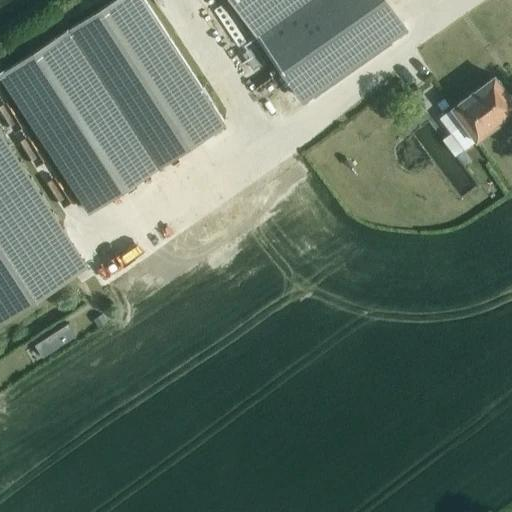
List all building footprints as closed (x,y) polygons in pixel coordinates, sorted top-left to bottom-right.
[(144,0),(117,0),(70,31),(3,75),(90,209),(157,165),(224,122),(144,0)] [(235,0),(306,101),(406,31),(384,0),(235,0)] [(253,73),(265,68),(255,47),(244,53),(253,73)] [(511,114),(511,97),(496,76),(453,108),(477,141),(511,114)] [(0,130),(0,324),(89,267),(0,130)] [(103,315),(94,320),(99,327),(107,322),(103,315)] [(68,323),(35,345),(43,357),(76,336),(68,323)]
